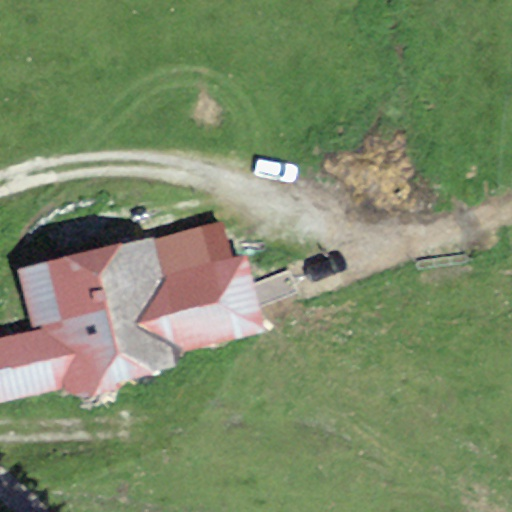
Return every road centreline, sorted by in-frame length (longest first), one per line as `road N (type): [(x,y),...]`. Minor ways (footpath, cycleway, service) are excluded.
road 1 (unclassified): [(0,183),(66,166),(129,163),(313,211)]
road 2 (track): [(511,201),(435,235),(381,238),(313,211)]
